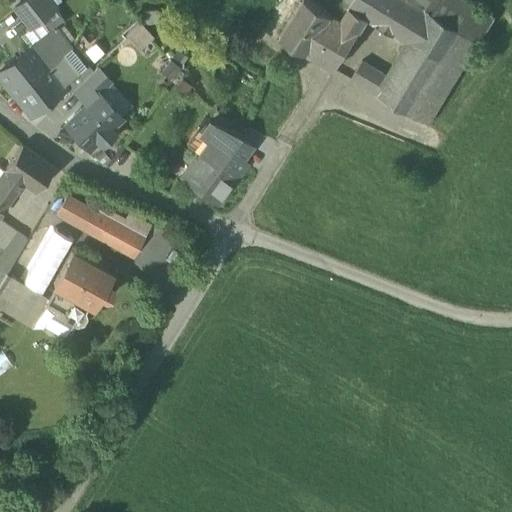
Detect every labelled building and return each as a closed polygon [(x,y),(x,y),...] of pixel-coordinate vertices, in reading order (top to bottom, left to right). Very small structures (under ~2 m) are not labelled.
[(23,0),(14,8),(30,28),(39,20),(54,9),(53,9),(55,8),(48,0),(23,0)] [(302,0),(278,37),(305,53),(330,14),(306,0),(302,0)] [(365,20),(408,45),(429,12),(409,0),(351,0),(348,7),(347,7),(349,8),(366,19),(365,20)] [(409,0),(429,12),(459,30),(477,41),(492,18),(463,0),(409,0)] [(331,15),(340,21),(349,8),(347,7),(348,7),(340,2),(331,15)] [(331,15),(330,14),(305,53),(333,70),(365,20),(366,19),(349,8),(340,21),(331,15)] [(48,32),(49,33),(55,29),(63,22),(54,9),(39,20),(48,32)] [(408,45),(387,81),(378,96),(408,114),(459,30),(429,12),(408,45)] [(48,32),(39,20),(30,28),(20,35),(29,48),(30,47),(48,32)] [(65,25),(56,31),(67,45),(76,39),(65,25)] [(69,48),(67,45),(56,31),(55,29),(49,33),(48,32),(30,47),(48,70),(62,59),(59,56),(69,48)] [(477,41),(459,30),(408,114),(426,125),(477,41)] [(0,77),(15,96),(48,70),(30,47),(29,48),(0,70),(0,77)] [(59,56),(62,59),(76,75),(85,68),(69,48),(59,56)] [(62,59),(48,70),(61,87),(76,76),(76,75),(62,59)] [(350,79),(378,96),(387,81),(359,65),(350,79)] [(64,90),(68,95),(92,72),(89,69),(85,68),(76,75),(76,76),(61,87),(64,90)] [(73,92),(85,105),(97,93),(109,81),(97,69),(73,92)] [(64,90),(61,87),(48,70),(15,96),(31,116),(64,90)] [(65,125),(88,149),(97,141),(101,145),(114,133),(110,128),(121,117),(97,93),(85,105),(65,125)] [(181,179),(217,204),(247,165),(239,159),(250,145),(244,141),(209,123),(201,134),(209,140),(181,179)] [(20,145),(0,174),(0,196),(8,202),(21,183),(35,193),(52,168),(20,145)] [(57,214),(84,229),(94,212),(67,196),(57,214)] [(98,205),(94,212),(84,229),(84,230),(130,256),(148,224),(127,213),(124,219),(98,205)] [(0,268),(6,273),(8,274),(29,241),(0,222),(0,268)] [(7,275),(16,280),(36,246),(29,241),(8,274),(7,275)] [(54,285),(92,306),(109,275),(72,254),(54,285)] [(0,287),(0,309),(30,327),(47,299),(16,280),(7,275),(0,287)] [(0,353),(0,369),(10,364),(2,352),(0,353)]
